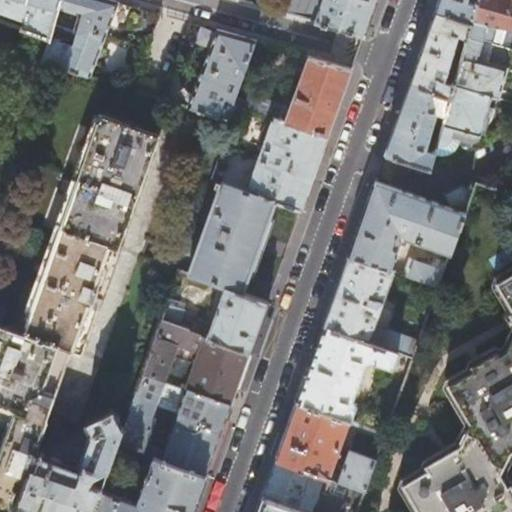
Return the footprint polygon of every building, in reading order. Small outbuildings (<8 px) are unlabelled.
[(60,0),(0,0),(0,17),(2,13),(0,12),(0,7),(25,17),(22,27),(32,30),(48,36),(49,33),(53,21),(55,16),(58,7),(60,0)] [(55,16),(53,21),(75,26),(106,33),(119,1),(114,0),(60,0),(58,7),(63,8),(62,13),(55,16)] [(365,34),(376,0),(290,0),(286,12),(365,34)] [(440,0),(437,10),(472,21),(478,0),(440,0)] [(511,0),(478,0),(472,21),(468,36),(482,41),(483,39),(511,47),(511,0)] [(437,10),(410,84),(451,98),(454,85),(461,63),(452,60),(455,51),(463,53),(468,36),(472,21),(437,10)] [(106,33),(75,26),(71,38),(49,33),(48,36),(40,59),(90,75),(99,51),(106,33)] [(256,40),(218,30),(204,66),(241,81),(256,40)] [(492,96),(500,98),(505,80),(508,69),(511,69),(511,49),(482,41),(468,36),(463,53),(461,63),(454,85),(492,96)] [(352,67),(309,55),(291,108),(276,103),(257,97),(255,101),(253,109),(329,134),(352,67)] [(241,81),(204,66),(198,81),(188,107),(233,121),(239,105),(233,103),(236,95),(241,81)] [(410,84),(385,154),(431,168),(435,154),(439,139),(431,137),(434,125),(442,127),(451,98),(410,84)] [(439,139),(435,154),(436,155),(437,155),(440,156),(442,156),(444,156),(446,155),(448,155),(450,154),(453,152),(454,150),(456,148),(458,146),(459,144),(462,145),(462,146),(463,147),(464,148),(465,148),(466,148),(467,148),(468,147),(469,146),(471,147),(472,142),(480,138),(486,116),(492,96),(454,85),(451,98),(442,127),(439,139)] [(255,101),(236,95),(233,103),(239,105),(253,109),(255,101)] [(239,105),(233,121),(213,178),(219,180),(238,187),(258,133),(267,136),(248,190),(278,200),(302,209),(329,134),(253,109),(239,105)] [(0,403),(17,409),(0,456),(0,508),(10,511),(13,511),(36,450),(48,420),(46,419),(72,349),(81,353),(158,134),(99,113),(22,331),(0,323),(0,403)] [(238,187),(219,180),(217,186),(219,187),(189,273),(227,286),(244,292),(260,248),(278,200),(248,190),(238,187)] [(349,257),(390,271),(395,257),(399,258),(401,252),(397,251),(401,240),(399,236),(404,234),(407,239),(450,254),(465,211),(449,206),(376,181),(349,257)] [(449,206),(465,211),(475,182),(465,187),(464,185),(444,195),(449,206)] [(398,351),(414,357),(419,341),(375,325),(394,273),(390,271),(349,257),(325,325),(398,351)] [(405,277),(438,288),(447,263),(437,260),(436,264),(429,262),(427,266),(410,260),(405,277)] [(511,272),(495,282),(511,311),(508,313),(511,318),(511,336),(506,348),(499,352),(497,349),(470,365),(472,368),(448,383),(470,422),(460,443),(426,463),(429,467),(403,483),(419,511),(511,511),(511,497),(505,485),(500,487),(493,474),(504,451),(511,446),(511,272)] [(203,334),(251,351),(269,301),(244,292),(227,286),(211,329),(206,328),(203,334)] [(184,309),(168,303),(162,320),(197,332),(200,323),(182,316),(184,309)] [(187,388),(232,404),(251,351),(203,334),(197,332),(162,320),(144,372),(168,381),(172,382),(180,360),(174,358),(180,345),(191,349),(191,351),(199,354),(187,388)] [(297,401),(351,420),(357,402),(354,396),(366,362),(373,360),(392,366),(394,361),(398,351),(325,325),(297,401)] [(394,361),(410,367),(414,357),(398,351),(394,361)] [(118,443),(142,452),(168,381),(144,372),(135,397),(118,443)] [(161,459),(207,475),(232,404),(187,388),(161,459)] [(36,450),(13,511),(93,511),(102,488),(103,486),(92,482),(95,473),(110,468),(118,443),(135,397),(85,424),(89,432),(78,464),(38,449),(36,450)] [(297,401),(277,459),(340,481),(366,490),(377,459),(351,450),(346,463),(340,460),(342,455),(338,453),(348,423),(359,427),(358,429),(385,438),(387,432),(351,420),(297,401)] [(149,454),(147,459),(153,461),(138,500),(102,488),(93,511),(193,511),(206,476),(207,475),(161,459),(149,454)] [(277,459),(263,497),(306,511),(311,511),(320,491),(334,496),(340,481),(277,459)] [(92,482),(103,486),(110,468),(95,473),(92,482)] [(193,511),(197,511),(209,477),(206,476),(193,511)] [(306,511),(263,497),(257,511),(306,511)]
